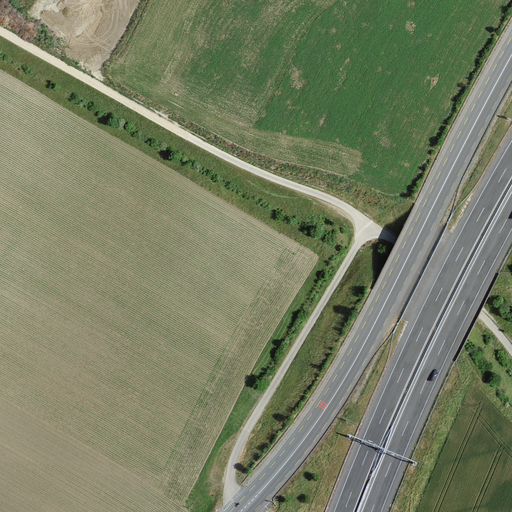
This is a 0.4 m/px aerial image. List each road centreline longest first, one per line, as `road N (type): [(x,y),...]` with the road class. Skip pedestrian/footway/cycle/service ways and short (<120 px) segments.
road 1 (primary): [(511,57),(354,366),(243,511)]
road 2 (track): [(511,351),(489,320),(367,224),(243,433),(229,479),(233,511)]
road 3 (track): [(367,224),(342,204),(189,138),(0,30)]
road 4 (motorway): [(511,157),(420,329),(343,511)]
road 5 (motorway): [(372,511),(443,345),(511,211)]
